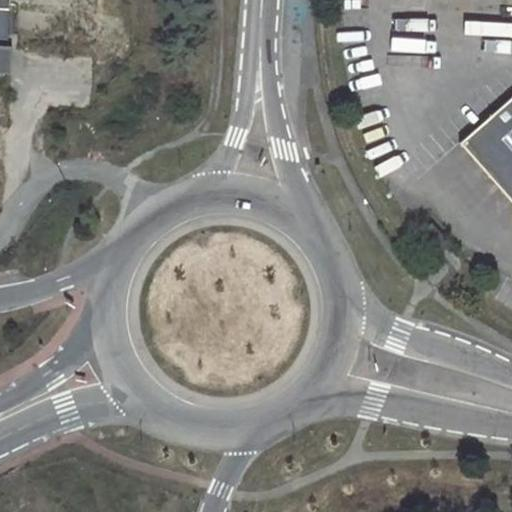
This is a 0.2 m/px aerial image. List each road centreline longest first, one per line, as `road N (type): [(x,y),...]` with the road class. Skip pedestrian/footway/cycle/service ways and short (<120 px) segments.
road 1 (unclassified): [(322,383),(511,426)]
road 2 (unclassified): [(511,376),(400,333),(345,301)]
road 3 (tertiary): [(307,226),(259,64)]
road 4 (tertiary): [(0,437),(66,408),(145,398)]
road 5 (tertiary): [(259,64),(235,138),(200,198)]
road 6 (tertiary): [(109,314),(52,374),(0,403)]
road 7 (trunk): [(117,270),(0,297)]
